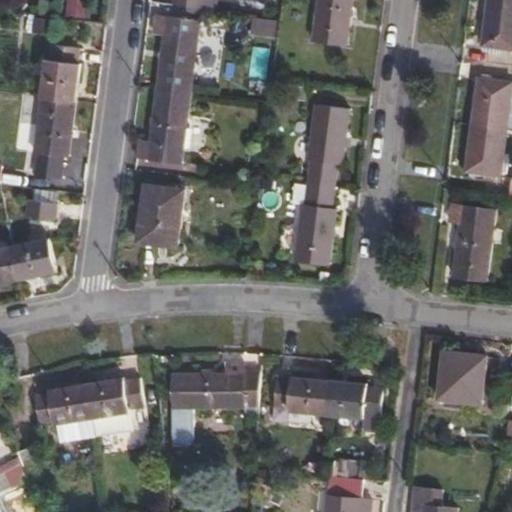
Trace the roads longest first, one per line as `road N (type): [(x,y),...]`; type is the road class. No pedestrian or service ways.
road 1 (residential): [(141,0),(96,306)]
road 2 (residential): [(402,0),(366,305)]
road 3 (residential): [(96,306),(366,305)]
road 4 (residential): [(366,305),(511,320)]
